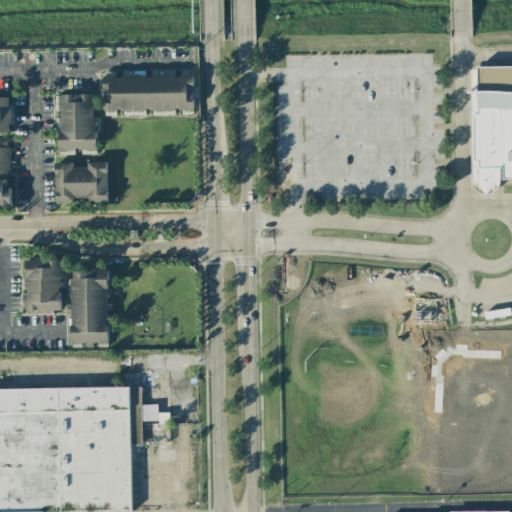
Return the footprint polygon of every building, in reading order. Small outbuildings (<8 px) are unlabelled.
[(511,177),(501,178),(500,167),(478,167),(478,161),(474,161),(471,115),(478,114),(476,67),(511,66),(511,177)] [(194,110),(193,75),(103,77),(104,112),(194,110)] [(96,150),(95,94),(59,95),(60,118),(57,118),(58,151),(96,150)] [(0,132),(10,132),(11,98),(0,98),(0,132)] [(0,140),(0,206),(10,206),(9,141),(0,140)] [(55,163),(56,203),(74,203),(74,198),(89,198),(89,203),(108,202),(107,162),(88,162),(88,167),(74,167),(74,162),(55,163)] [(61,311),(61,287),(66,287),(65,268),(61,268),(61,259),(26,260),(26,293),(24,293),(25,312),(61,311)] [(71,343),(109,343),(108,309),(109,309),(109,269),(71,269),(72,304),(70,304),(71,343)] [(0,511),(88,511),(132,511),(131,445),(142,445),(142,422),(170,422),(170,413),(158,413),(158,404),(141,404),(141,387),(0,389),(0,511)]
